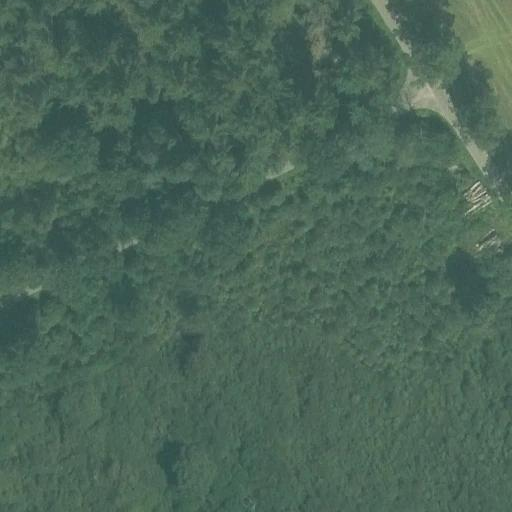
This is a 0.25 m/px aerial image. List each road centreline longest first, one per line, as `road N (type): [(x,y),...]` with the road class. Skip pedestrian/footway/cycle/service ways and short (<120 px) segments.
road 1 (unclassified): [(437,90),(0,306)]
road 2 (unclassified): [(511,206),(437,90)]
